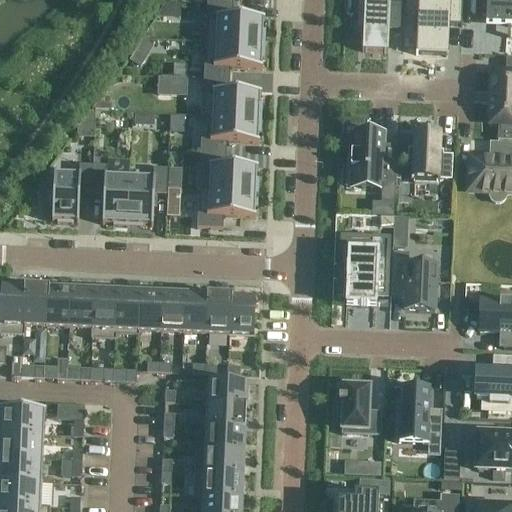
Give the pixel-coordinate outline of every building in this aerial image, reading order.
[(206,0),(206,7),(232,8),(232,0),(206,0)] [(388,34),(389,5),(381,5),(381,1),(367,0),(360,0),(358,29),(363,29),(362,43),(362,54),(387,55),(388,34)] [(417,0),(417,15),(414,15),(412,36),(416,35),(415,55),(445,57),(446,26),(461,27),(462,0),(417,0)] [(511,0),(467,0),(466,23),(485,24),(485,28),(511,29),(511,0)] [(263,23),(264,23),(264,22),(232,20),(232,8),(206,7),(206,21),(205,44),(264,47),(265,32),(263,32),(263,23)] [(204,68),(203,81),(229,83),(229,71),(262,72),(262,70),(261,70),(261,61),(264,61),(264,47),(205,44),(204,68)] [(498,126),(498,146),(511,146),(511,62),(506,62),(505,74),(491,73),(490,95),(492,95),(491,104),(490,104),(489,126),(498,126)] [(159,81),(158,95),(163,95),(168,96),(169,81),(159,81)] [(202,95),(203,95),(202,120),(207,120),(207,119),(261,121),(262,107),(259,107),(260,98),(261,98),(261,96),(228,95),(229,83),(203,81),(202,95)] [(259,145),(258,145),(258,136),(260,136),(261,121),(207,119),(207,120),(206,142),(200,142),(200,156),(226,157),(226,145),(259,146),(259,145)] [(350,168),(350,169),(351,169),(351,188),(352,188),(352,190),(361,190),(379,191),(379,192),(381,192),(381,185),(395,186),(397,148),(383,147),(383,135),(375,134),(355,133),(355,132),(353,132),(352,154),(351,154),(351,155),(351,168),(350,168)] [(450,181),(451,166),(451,158),(439,158),(440,138),(413,137),(413,151),(408,151),(408,167),(412,167),(411,180),(414,180),(414,184),(435,185),(436,181),(438,181),(450,181)] [(469,161),(468,194),(489,195),(489,199),(491,203),(495,205),(499,205),(503,203),(505,200),(505,196),(511,196),(511,146),(498,146),(497,146),(496,162),(469,161)] [(256,172),(258,172),(258,170),(225,169),(226,157),(200,156),(199,169),(209,170),(208,192),(208,193),(258,196),(258,181),(256,181),(256,172)] [(43,209),(52,209),(52,225),(53,225),(53,224),(57,224),(57,226),(73,227),(73,225),(76,225),(76,226),(78,226),(80,193),(91,194),(93,168),(79,167),(78,177),(55,176),(55,175),(54,175),(53,191),(44,190),(43,209)] [(93,168),(91,194),(103,194),(102,227),(104,227),(104,226),(113,226),(113,229),(127,229),(129,180),(106,179),(106,168),(93,168)] [(166,197),(167,171),(153,171),(153,181),(129,180),(127,229),(142,230),(142,228),(151,228),(150,229),(152,229),(154,197),(166,197)] [(198,216),(197,216),(196,230),(222,232),(223,219),(255,221),(255,219),(254,219),(255,210),(257,210),(258,196),(208,193),(208,192),(199,192),(198,216)] [(379,216),(379,229),(393,230),(394,217),(393,217),(379,216)] [(376,298),(386,299),(389,241),(342,239),(340,297),(347,297),(346,309),(376,310),(376,298)] [(393,255),(391,299),(404,299),(404,311),(434,313),(436,267),(408,266),(408,256),(393,255)] [(0,337),(23,338),(25,290),(1,289),(0,316),(0,337)] [(46,330),(48,291),(25,290),(23,338),(24,339),(24,329),(46,330)] [(69,331),(71,292),(48,291),(46,330),(69,331)] [(91,332),(90,342),(92,342),(94,293),(71,292),(69,331),(91,332)] [(114,343),(117,294),(94,293),(92,342),(114,343)] [(137,339),(139,295),(117,294),(114,343),(115,343),(116,338),(137,339)] [(160,335),(162,296),(139,295),(137,339),(138,339),(139,334),(160,335)] [(183,336),(185,297),(162,296),(160,335),(183,336)] [(206,337),(208,298),(185,297),(183,336),(206,337)] [(229,338),(230,299),(208,298),(206,337),(229,338)] [(253,339),(254,300),(230,299),(229,338),(253,339)] [(511,351),(511,302),(499,302),(499,303),(481,302),(479,334),(499,335),(498,351),(511,351)] [(511,359),(501,359),(500,374),(477,373),(476,401),(488,401),(488,415),(509,416),(510,402),(511,402),(511,359)] [(67,363),(57,362),(57,382),(66,383),(67,363)] [(147,366),(147,375),(159,376),(159,366),(147,366)] [(159,376),(170,376),(171,367),(159,366),(159,376)] [(12,368),(11,380),(21,381),(21,369),(12,368)] [(193,368),(192,377),(204,378),(205,368),(193,368)] [(204,378),(216,378),(216,369),(205,368),(204,378)] [(44,370),(34,369),(34,381),(43,382),(44,370)] [(227,369),(227,378),(227,379),(239,380),(239,370),(227,369)] [(90,372),(80,371),(80,383),(90,384),(90,372)] [(113,373),(103,373),(103,384),(112,385),(113,373)] [(135,386),(136,374),(126,374),(125,385),(135,386)] [(247,386),(208,384),(207,408),(246,410),(247,386)] [(368,414),(369,390),(343,389),(342,402),(338,402),(338,419),(342,419),(341,437),(380,439),(381,415),(368,414)] [(430,393),(400,391),(398,445),(440,447),(441,420),(429,419),(430,393)] [(174,407),(174,395),(165,394),(164,406),(174,407)] [(32,408),(12,407),(12,412),(0,411),(0,436),(43,438),(44,415),(45,415),(45,413),(32,413),(32,408)] [(246,410),(207,408),(206,431),(245,433),(246,410)] [(173,429),(173,418),(164,417),(163,429),(173,429)] [(82,440),(83,424),(74,424),(73,440),(82,440)] [(163,441),(172,441),(173,429),(163,429),(163,441)] [(205,453),(195,452),(195,453),(244,456),(245,433),(206,431),(205,453)] [(0,460),(42,462),(43,438),(0,436),(0,460)] [(476,451),(476,472),(511,473),(511,437),(493,437),(477,436),(476,451)] [(461,452),(446,452),(445,480),(460,481),(461,452)] [(72,464),(81,464),(82,454),(73,453),(72,464)] [(244,456),(195,453),(194,476),(243,479),(244,456)] [(0,484),(41,486),(42,462),(0,460),(0,484)] [(161,475),(171,475),(171,464),(162,463),(161,475)] [(81,464),(72,464),(72,480),(80,480),(81,464)] [(161,487),(170,487),(171,475),(161,475),(161,487)] [(243,479),(194,476),(193,499),(241,501),(243,479)] [(0,508),(40,510),(40,509),(41,486),(0,484),(0,508)] [(338,504),(337,511),(387,511),(388,506),(378,506),(378,498),(353,497),(353,505),(338,504)] [(201,511),(240,511),(241,501),(193,499),(193,500),(202,501),(201,511)] [(456,511),(457,499),(440,499),(439,511),(456,511)] [(75,511),(79,511),(80,502),(71,501),(70,511),(75,511)] [(511,511),(511,510),(477,508),(477,502),(465,502),(464,511),(511,511)]
